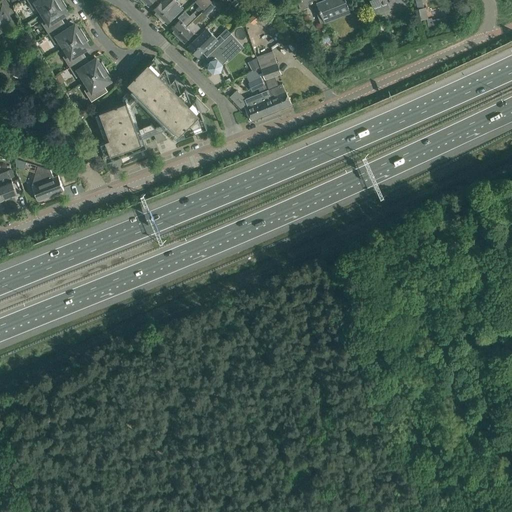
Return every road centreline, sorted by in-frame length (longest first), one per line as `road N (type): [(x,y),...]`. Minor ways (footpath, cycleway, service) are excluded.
road 1 (motorway): [(0,326),(511,104)]
road 2 (motorway): [(511,71),(0,286)]
road 3 (residential): [(240,141),(473,43),(488,25),(488,0)]
road 4 (track): [(433,511),(377,358)]
road 5 (residential): [(103,195),(240,141)]
road 6 (residential): [(152,36),(222,101),(240,141)]
road 7 (residential): [(103,195),(89,171),(0,142)]
